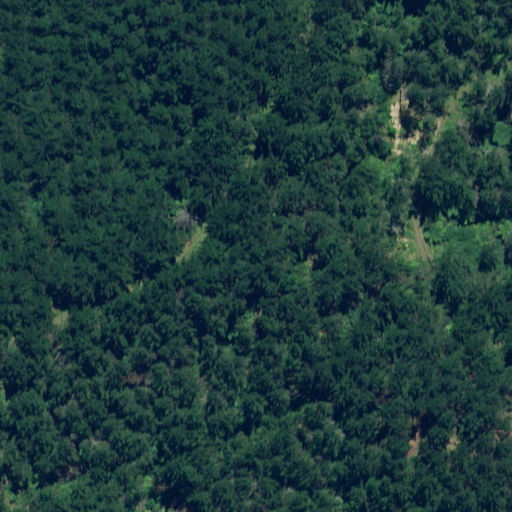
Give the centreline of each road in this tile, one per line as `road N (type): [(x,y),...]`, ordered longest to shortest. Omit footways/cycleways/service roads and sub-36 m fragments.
road 1 (track): [(319,0),(304,49),(195,231),(132,284),(0,364)]
road 2 (track): [(511,353),(490,324),(435,201),(431,174),(453,128),(511,92)]
